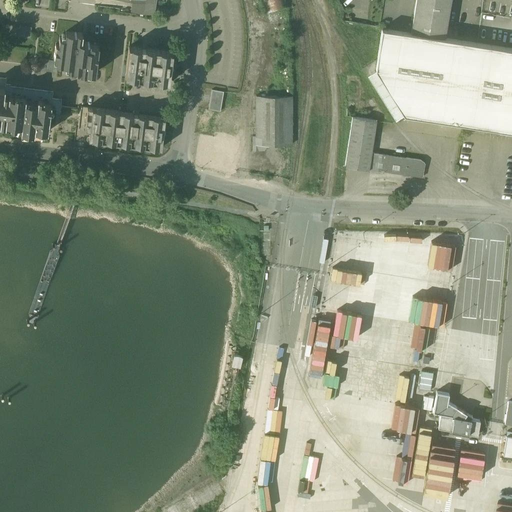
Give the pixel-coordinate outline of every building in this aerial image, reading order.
[(126,0),(133,1),(132,12),(153,15),(154,0),(126,0)] [(454,0),(417,0),(412,32),(448,38),(454,0)] [(32,27),(2,23),(1,35),(30,39),(32,27)] [(511,50),(384,30),(379,69),(369,75),(402,122),(408,118),(511,134),(511,50)] [(76,33),(66,32),(65,38),(60,37),(59,44),(56,44),(54,58),(62,59),(62,63),(72,65),(72,68),(82,69),(82,67),(86,68),(85,72),(95,73),(99,45),(90,44),(91,43),(84,42),(84,44),(81,44),(83,33),(76,33)] [(173,52),(129,46),(125,76),(169,82),(173,52)] [(27,51),(0,47),(0,60),(25,64),(27,51)] [(59,62),(41,59),(39,71),(58,73),(59,62)] [(3,87),(0,86),(0,120),(20,123),(19,130),(33,131),(34,128),(48,130),(51,103),(42,101),(43,98),(36,97),(36,100),(31,100),(31,102),(24,101),(24,97),(8,95),(8,94),(2,93),(3,87)] [(211,89),(210,95),(222,97),(224,91),(211,89)] [(210,95),(209,102),(221,104),(222,97),(210,95)] [(292,96),(256,95),(256,143),(292,143),(292,96)] [(221,104),(209,102),(208,108),(220,110),(221,104)] [(164,116),(87,106),(84,127),(89,128),(88,136),(160,146),(164,116)] [(376,120),(352,116),(344,165),(422,177),(424,162),(421,160),(372,152),(376,120)] [(204,145),(201,162),(226,167),(230,150),(204,145)] [(444,258),(449,259),(454,245),(449,243),(444,258)] [(398,295),(395,319),(443,325),(446,300),(398,295)] [(356,335),(359,311),(324,306),(322,319),(306,317),(302,349),(313,350),(315,339),(322,340),(324,330),(356,335)] [(433,411),(441,413),(438,427),(477,434),(479,420),(471,418),(472,416),(466,412),(447,401),(449,394),(436,391),(433,411)] [(448,478),(485,482),(488,456),(453,452),(454,444),(414,439),(414,445),(410,444),(412,432),(372,427),(369,451),(396,455),(393,479),(404,480),(406,468),(417,469),(415,487),(446,491),(448,478)] [(511,436),(506,435),(503,455),(511,456),(511,436)]
